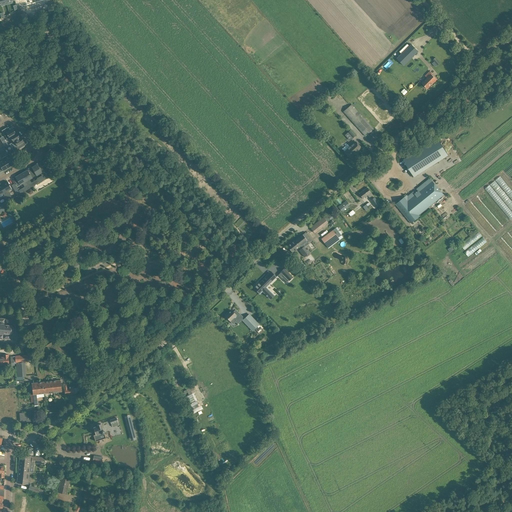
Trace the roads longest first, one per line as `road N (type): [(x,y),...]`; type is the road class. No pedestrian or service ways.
road 1 (unclassified): [(8,434),(29,438),(44,430),(155,349),(478,61)]
road 2 (track): [(0,246),(125,174),(157,140),(243,231)]
road 3 (track): [(0,38),(120,177)]
